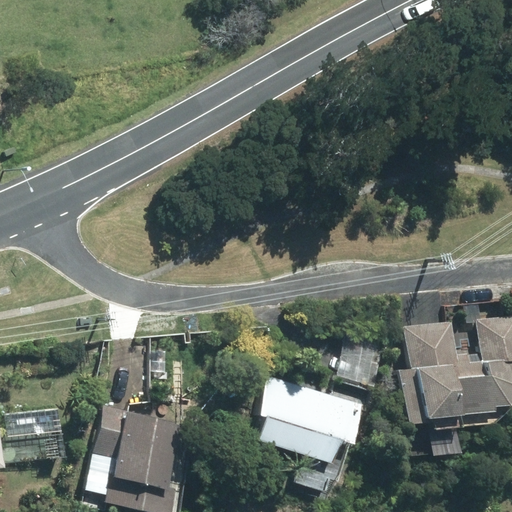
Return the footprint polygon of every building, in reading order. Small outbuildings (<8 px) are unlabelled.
[(485,414),(484,408),(500,406),(511,390),(508,364),(511,363),(511,320),(470,325),(474,365),(461,366),(460,358),(449,359),(446,327),(396,332),(400,373),(391,374),(396,426),(449,421),(449,417),(485,414)] [(331,373),(367,383),(374,363),(337,352),(331,373)] [(345,441),(356,405),(264,377),(254,414),(258,415),(251,439),(325,462),(333,438),(345,441)] [(176,423),(102,406),(83,487),(102,491),(100,499),(155,511),(162,511),(169,487),(161,486),(176,423)] [(55,407),(0,411),(0,440),(57,435),(55,407)]
